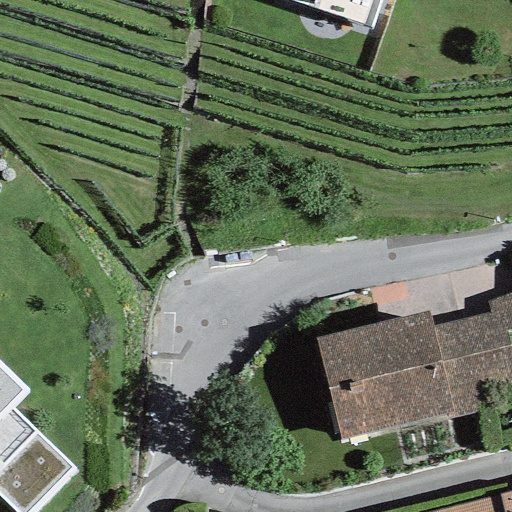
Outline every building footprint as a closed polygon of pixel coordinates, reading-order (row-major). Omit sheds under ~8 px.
[(284,0),(372,27),(382,0),(284,0)] [(511,292),(486,300),(489,316),(501,313),(506,333),(511,332),(511,292)] [(428,311),(315,338),(340,443),(511,401),(511,357),(506,333),(501,313),(489,316),(433,329),(428,311)] [(26,391),(0,365),(0,497),(14,511),(29,511),(74,467),(12,406),(26,391)] [(511,511),(511,493),(435,511),(511,511)]
